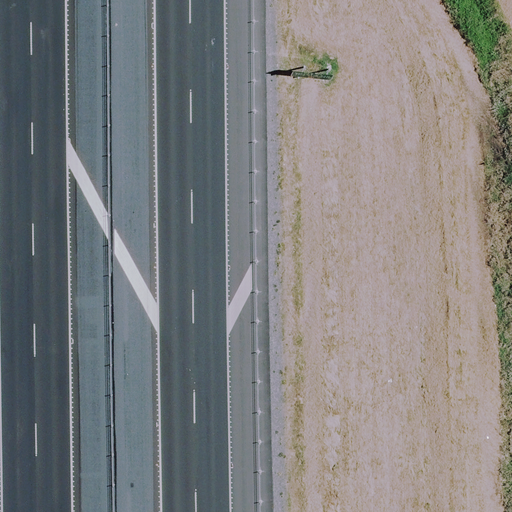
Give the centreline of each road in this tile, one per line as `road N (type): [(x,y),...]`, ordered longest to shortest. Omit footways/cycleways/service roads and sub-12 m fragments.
road 1 (motorway): [(189,0),(197,511)]
road 2 (motorway): [(39,511),(32,0)]
